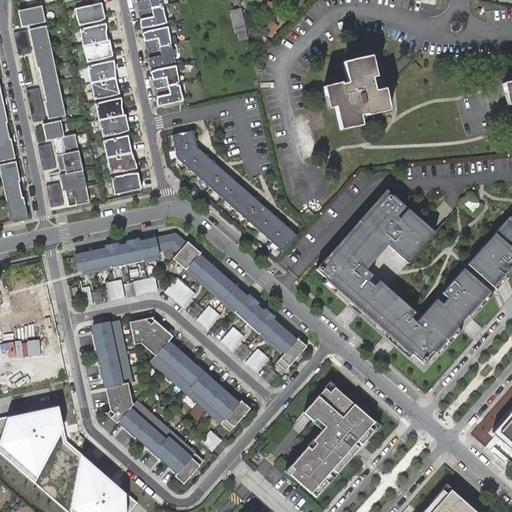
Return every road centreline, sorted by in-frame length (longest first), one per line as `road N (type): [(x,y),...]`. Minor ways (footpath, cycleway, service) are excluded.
road 1 (residential): [(66,320),(90,426),(171,501),(193,500),(230,459)]
road 2 (residential): [(66,320),(160,304),(276,405)]
road 3 (residential): [(0,13),(47,236)]
road 4 (residential): [(168,208),(188,211),(334,339)]
road 5 (residential): [(168,208),(125,0)]
road 6 (residential): [(511,316),(422,418)]
road 7 (residential): [(47,236),(168,208)]
road 8 (residential): [(422,418),(340,511)]
